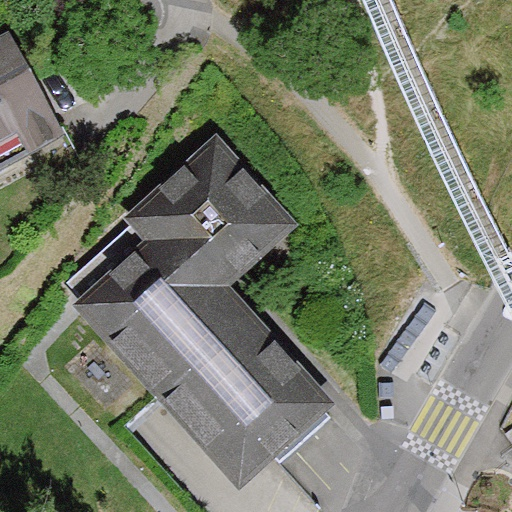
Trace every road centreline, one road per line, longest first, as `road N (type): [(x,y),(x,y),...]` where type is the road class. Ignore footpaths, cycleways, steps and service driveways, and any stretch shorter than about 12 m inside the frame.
road 1 (residential): [(399,511),(511,319)]
road 2 (unknown): [(182,511),(64,370)]
